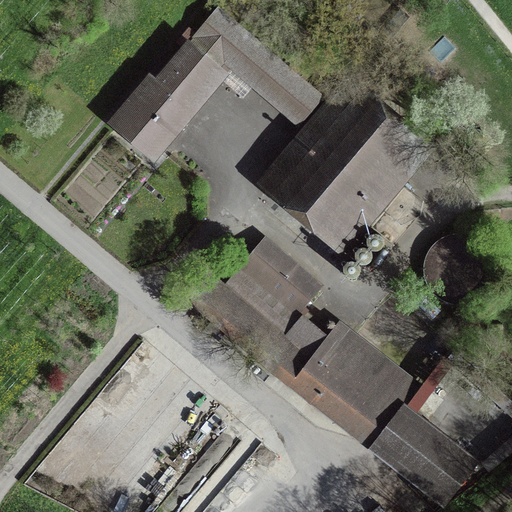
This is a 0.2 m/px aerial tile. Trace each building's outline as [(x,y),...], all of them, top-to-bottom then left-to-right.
[(234,71),(261,40),(217,3),(154,77),(149,72),(108,121),(158,162),(196,117),(234,71)] [(261,40),(234,71),(268,99),(302,128),(329,96),(261,40)] [(441,144),(354,71),(297,139),(294,142),(288,150),(260,183),(347,256),(441,144)] [(194,280),(181,296),(289,385),(369,448),(380,434),(384,437),(409,405),(425,385),(384,353),(341,319),(327,337),(302,317),(329,286),(266,234),(249,254),(226,281),(207,265),(194,280)] [(383,240),(382,238),(381,237),(379,236),(377,235),(375,234),(373,235),(371,235),(369,236),(368,238),(367,239),(366,241),(366,243),(366,245),(367,247),(368,249),(370,250),(371,251),(373,252),(375,252),(377,252),(379,251),(381,249),(382,248),(383,246),(384,244),(383,242),(383,240)] [(372,254),(370,252),(369,250),(367,249),(365,248),(363,248),(361,249),(359,249),(357,250),(356,252),(355,254),(354,256),(354,258),(354,260),(355,262),(357,264),(358,265),(360,266),(362,266),(364,266),(366,266),(368,265),(370,264),(371,262),(372,260),(372,258),(372,256),(372,254)] [(359,267),(358,266),(357,264),(355,263),(353,263),(351,262),(349,263),(347,263),(346,264),(344,266),(343,268),(343,270),(343,272),(343,274),(344,276),(345,277),(347,278),(349,279),(351,280),(353,280),(355,279),(357,278),(358,277),(359,275),(360,273),(360,271),(360,269),(359,267)] [(447,435),(409,405),(384,437),(373,451),(445,507),(482,462),(447,435)]
